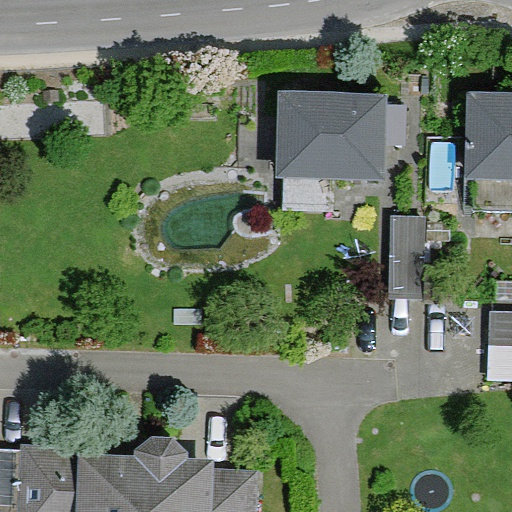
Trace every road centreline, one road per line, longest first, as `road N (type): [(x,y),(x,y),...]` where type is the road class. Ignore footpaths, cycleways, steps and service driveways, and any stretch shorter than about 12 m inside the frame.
road 1 (residential): [(0,366),(258,374),(311,388),(335,428),(339,511)]
road 2 (tertiary): [(0,25),(313,0)]
